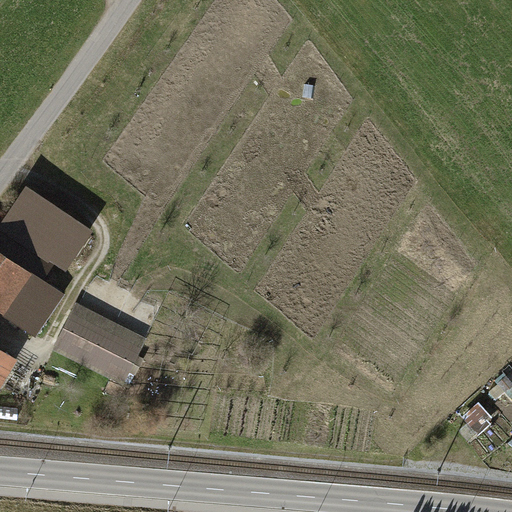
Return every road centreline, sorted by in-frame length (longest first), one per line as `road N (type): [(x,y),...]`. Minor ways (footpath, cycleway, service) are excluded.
road 1 (secondary): [(473,511),(0,472)]
road 2 (track): [(40,357),(103,238),(85,209),(11,166)]
road 3 (residential): [(126,0),(0,182)]
